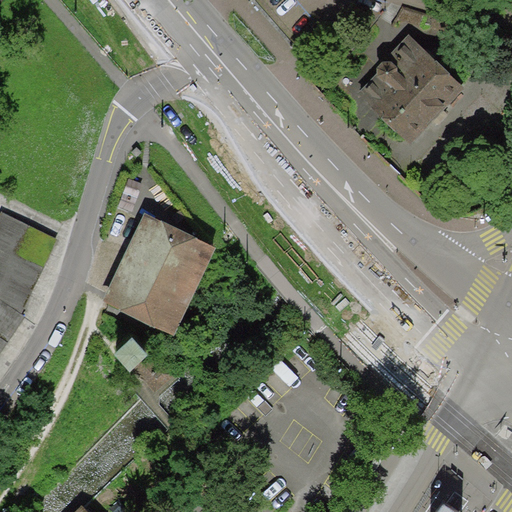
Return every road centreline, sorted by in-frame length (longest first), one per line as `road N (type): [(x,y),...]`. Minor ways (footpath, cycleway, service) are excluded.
road 1 (unclassified): [(0,396),(63,299),(132,100),(163,79),(241,81)]
road 2 (primary): [(241,81),(377,234)]
road 3 (secondary): [(496,339),(397,511)]
road 4 (primary): [(377,234),(496,339)]
road 5 (secondary): [(511,227),(440,247),(377,234)]
